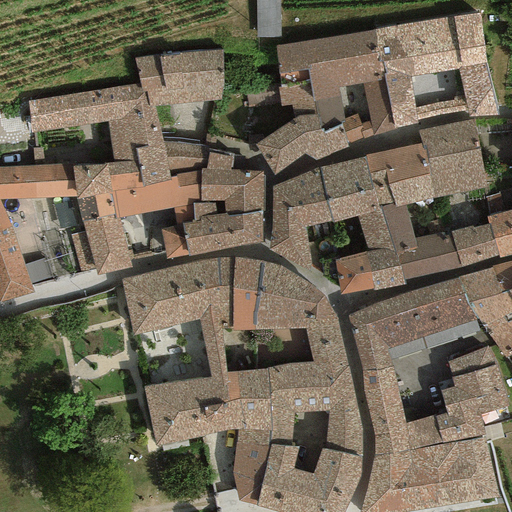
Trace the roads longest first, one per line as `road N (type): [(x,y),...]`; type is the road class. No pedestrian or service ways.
road 1 (residential): [(511,116),(415,127),(267,178),(263,253)]
road 2 (residential): [(263,253),(300,271),(342,316),(365,429),(355,511)]
road 3 (residential): [(0,317),(118,275),(213,254),(263,253)]
